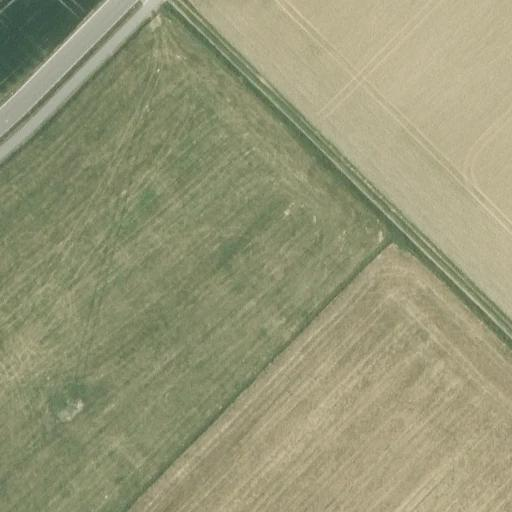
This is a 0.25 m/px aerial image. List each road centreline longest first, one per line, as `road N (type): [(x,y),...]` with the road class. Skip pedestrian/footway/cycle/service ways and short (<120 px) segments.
road 1 (track): [(174,0),(511,336)]
road 2 (unclassified): [(0,114),(117,0)]
